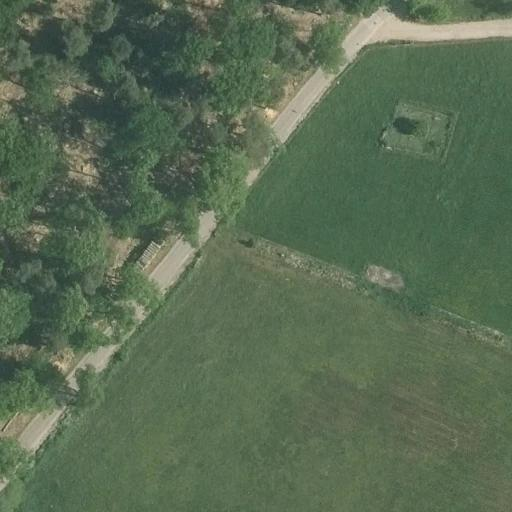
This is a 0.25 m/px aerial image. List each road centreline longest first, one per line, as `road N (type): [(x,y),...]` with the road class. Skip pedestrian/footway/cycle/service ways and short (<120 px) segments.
road 1 (unclassified): [(0,472),(374,17),(401,0)]
road 2 (track): [(511,29),(412,35),(374,17)]
